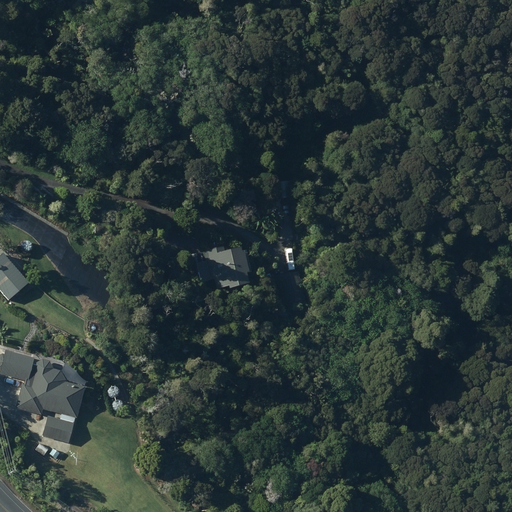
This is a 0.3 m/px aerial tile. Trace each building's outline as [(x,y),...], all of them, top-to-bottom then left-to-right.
[(377,123),(372,127),(375,132),(380,129),(377,123)] [(347,132),(343,135),(349,144),(354,140),(347,132)] [(294,224),(280,224),(279,243),(293,243),(294,224)] [(246,278),(250,277),(245,257),(242,258),(241,252),(225,255),(223,249),(203,254),(206,264),(197,266),(195,256),(181,259),(187,287),(215,280),(218,292),(229,290),(230,292),(249,288),(246,278)] [(293,249),(284,249),(284,272),(292,272),(293,249)] [(0,257),(0,290),(9,301),(28,285),(3,255),(0,257)] [(281,277),(289,310),(306,306),(298,273),(281,277)] [(0,375),(26,383),(26,385),(23,384),(16,409),(41,416),(42,410),(77,420),(85,389),(67,384),(60,372),(53,370),(53,369),(49,363),(42,361),(36,365),(36,366),(33,365),(34,360),(5,353),(5,355),(3,354),(0,356),(0,375)] [(116,386),(106,389),(114,414),(124,410),(116,386)] [(48,418),(42,437),(69,445),(74,425),(48,418)] [(35,450),(43,456),(47,450),(39,444),(35,450)] [(54,452),(50,456),(56,460),(59,456),(54,452)]
